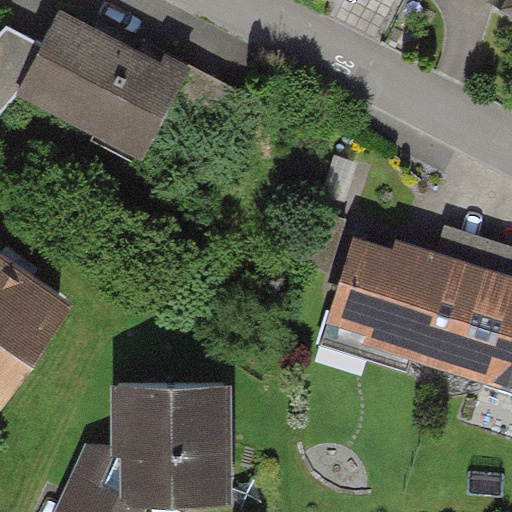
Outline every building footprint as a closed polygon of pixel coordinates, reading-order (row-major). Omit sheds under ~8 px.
[(511,0),(492,0),(490,5),(511,16),(511,0)] [(209,83),(56,11),(14,100),(169,173),(183,143),(212,157),(240,97),(209,83)] [(511,276),(357,231),(326,333),(511,388),(511,276)] [(0,403),(72,304),(0,253),(0,403)] [(228,382),(111,387),(114,447),(87,436),(54,511),(158,511),(162,502),(233,500),(228,382)]
